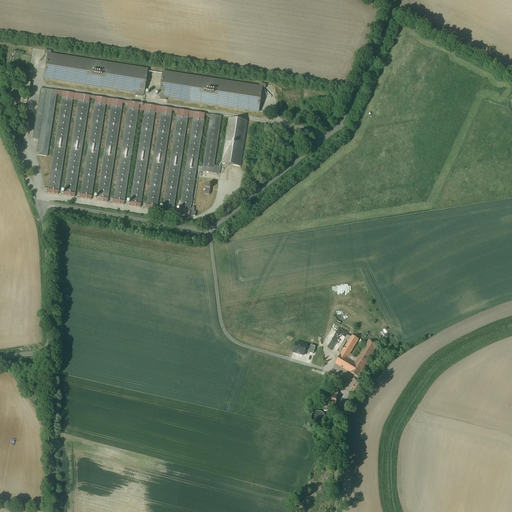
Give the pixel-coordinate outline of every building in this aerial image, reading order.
[(148,68),(48,53),(44,79),(144,94),(148,68)] [(262,85),(161,70),(157,96),(257,112),(262,85)] [(161,109),(146,208),(157,210),(172,111),(177,112),(162,211),(173,213),(188,114),(194,114),(179,214),(195,216),(196,212),(194,212),(194,209),(190,209),(204,116),(210,117),(203,167),(198,166),(198,170),(202,171),(213,173),(219,174),(220,167),(214,166),(221,116),(40,89),(32,139),(38,140),(36,155),(47,156),(48,147),(56,93),(62,94),(47,193),(58,195),(73,96),(79,97),(64,196),(74,197),(89,98),(95,99),(80,198),(91,200),(106,101),(112,102),(96,201),(107,202),(122,103),(128,104),(113,203),(123,205),(139,106),(145,107),(129,206),(140,208),(155,108),(161,109)] [(229,118),(222,164),(240,167),(247,121),(229,118)] [(352,336),(340,355),(335,364),(349,372),(349,373),(358,377),(365,364),(357,359),(349,355),(358,340),(352,336)] [(369,341),(357,359),(365,364),(369,358),(377,346),(369,341)] [(306,346),(302,344),(302,343),(297,342),(297,343),(296,343),(293,352),(304,355),(305,351),(308,352),(310,347),(306,346)] [(364,385),(357,381),(349,394),(356,398),(364,385)] [(338,391),(326,389),(323,407),(335,409),(338,391)] [(319,411),(318,411),(317,411),(316,412),(315,412),(314,413),(313,413),(313,414),(312,415),(311,416),(311,417),(311,418),(311,419),(311,420),(311,421),(312,422),(313,423),(314,424),(315,425),(316,425),(318,426),(319,426),(320,426),(320,425),(321,425),(322,425),(323,424),(324,423),(324,422),(325,421),(325,420),(325,419),(325,418),(325,417),(325,416),(324,415),(323,414),(323,413),(322,413),(321,412),(320,412),(319,411)]
